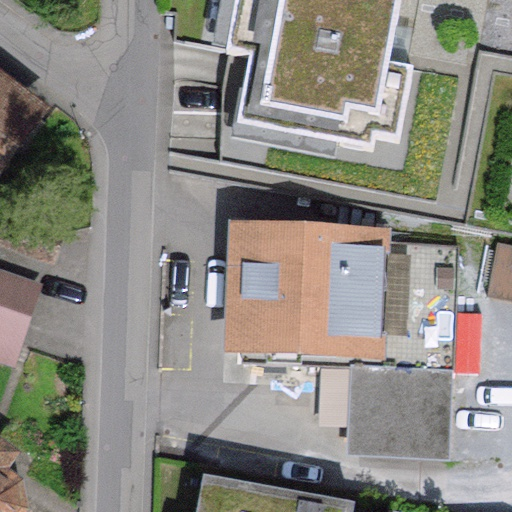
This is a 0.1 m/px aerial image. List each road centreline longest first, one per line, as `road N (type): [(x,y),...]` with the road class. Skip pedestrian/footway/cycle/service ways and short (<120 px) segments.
road 1 (residential): [(123,511),(140,84)]
road 2 (residential): [(140,84),(70,58),(0,7)]
